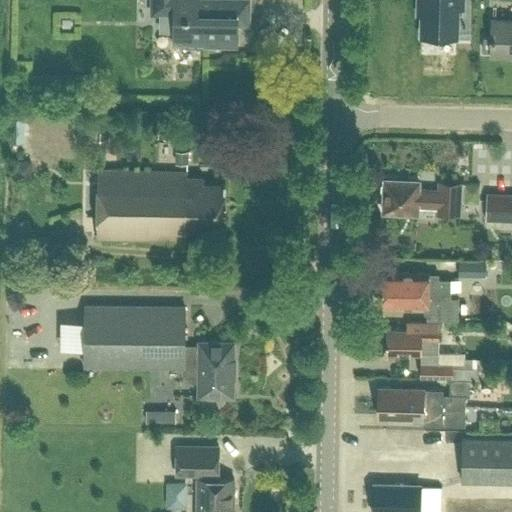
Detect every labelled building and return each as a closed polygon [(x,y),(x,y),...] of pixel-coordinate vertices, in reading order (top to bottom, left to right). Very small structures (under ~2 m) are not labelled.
[(249,24),(249,0),(161,0),(162,13),(174,13),(173,44),(237,45),(237,23),(249,24)] [(417,0),(418,2),(422,2),(421,34),(455,35),(455,6),(461,6),(460,0),(417,0)] [(492,50),(492,53),(511,53),(511,19),(492,19),(492,37),(484,37),(484,50),(492,50)] [(225,229),(225,182),(204,182),(204,176),(187,175),(187,170),(97,169),(96,237),(186,239),(186,228),(225,229)] [(417,205),(437,206),(437,212),(461,213),(462,181),(438,180),(438,188),(418,187),(419,180),(384,178),(384,181),(382,183),(382,190),(384,191),(383,211),(417,212),(417,205)] [(511,195),(486,195),(485,219),(511,219),(511,195)] [(462,261),(462,275),(486,275),(486,261),(462,261)] [(395,306),(426,306),(426,319),(457,319),(457,297),(450,297),(450,279),(428,279),(428,272),(396,271),(396,272),(379,272),(379,304),(395,304),(395,306)] [(184,304),(85,304),(85,363),(183,364),(183,370),(192,379),(198,379),(198,393),(210,393),(211,395),(219,396),(221,394),(233,393),(233,376),(234,376),(235,357),(233,357),(233,339),(198,339),(198,348),(184,348),(184,304)] [(60,315),(61,345),(82,344),(80,314),(60,315)] [(422,376),(467,377),(487,378),(488,361),(453,360),(453,352),(438,351),(439,323),(421,322),(421,330),(387,329),(386,352),(421,353),(421,351),(423,351),(422,376)] [(471,396),(471,381),(451,380),(450,395),(442,395),(442,390),(425,389),(425,387),(379,386),(379,417),(423,419),(423,424),(465,425),(466,395),(471,396)] [(462,480),(511,480),(511,436),(462,436),(462,480)] [(176,473),(197,473),(196,511),(233,511),(234,478),(218,478),(219,445),(177,445),(176,473)] [(438,511),(439,504),(416,503),(416,502),(421,502),(421,485),(406,484),(406,483),(373,483),(372,511),(438,511)] [(173,486),(174,508),(193,507),(191,485),(173,486)]
